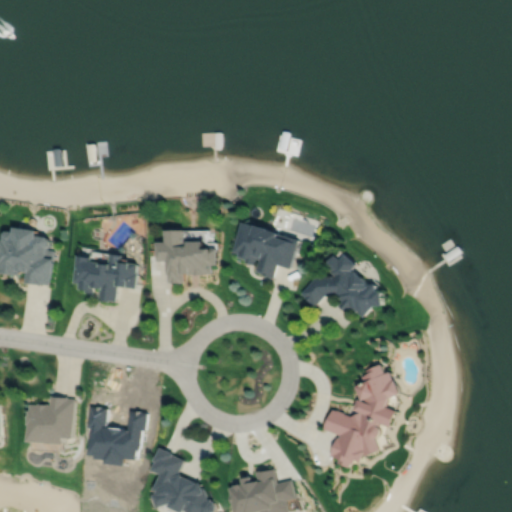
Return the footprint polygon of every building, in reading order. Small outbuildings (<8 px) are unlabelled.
[(244,220),(234,250),(240,252),(239,255),(248,258),(247,260),(256,263),(258,257),(261,258),(257,271),(275,276),(280,263),(292,267),(302,238),(282,232),(282,231),(271,227),(272,226),(258,222),(258,224),(244,220)] [(18,225),(17,230),(9,228),(6,231),(5,238),(1,237),(0,242),(0,271),(11,273),(12,272),(21,273),(22,269),(28,270),(26,282),(43,284),(43,282),(52,283),(56,257),(53,256),(54,249),(49,248),(49,246),(52,244),(53,239),(50,235),(40,233),(41,228),(18,225)] [(186,227),(166,228),(166,240),(157,240),(158,259),(167,259),(167,273),(169,273),(169,281),(185,281),(185,272),(191,271),(191,273),(196,273),(206,273),(206,272),(213,272),(213,263),(218,263),(218,247),(217,247),(217,241),(205,241),(205,239),(189,239),(186,239),(186,227)] [(80,253),(75,281),(80,282),(80,287),(85,288),(85,291),(94,292),(95,286),(101,287),(99,299),(109,300),(109,299),(116,300),(119,284),(136,287),(139,272),(137,272),(139,262),(122,259),(123,253),(111,251),(109,262),(92,259),(92,255),(80,253)] [(349,252),(343,258),(338,253),(328,264),(335,269),(334,271),(338,274),(319,275),(304,292),(318,305),(327,294),(340,294),(341,295),(346,300),(342,304),(349,311),(353,307),(359,312),(360,310),(366,315),(376,304),(385,303),(384,288),(379,289),(379,282),(371,282),(372,281),(360,271),(359,272),(355,268),(360,262),(349,252)] [(383,363),(369,369),(370,373),(364,376),(367,382),(359,385),(366,400),(362,398),(358,408),(364,411),(353,415),(347,413),(347,412),(339,409),(339,410),(335,408),(332,415),(331,415),(326,427),(343,434),(342,436),(340,436),(333,455),(342,458),(341,462),(353,466),(355,463),(357,463),(359,458),(366,461),(368,456),(385,449),(380,438),(382,437),(384,436),(386,433),(386,431),(386,428),(384,426),(382,425),(384,422),(395,426),(402,410),(391,406),(394,397),(404,392),(398,379),(396,379),(392,370),(388,373),(383,363)] [(54,395),(53,404),(51,404),(51,403),(41,402),(40,404),(33,403),(33,410),(31,410),(30,424),(32,424),(31,441),(68,443),(68,437),(76,437),(79,398),(71,398),(71,396),(54,395)] [(162,446),(156,460),(157,461),(153,470),(162,474),(156,489),(159,491),(158,494),(156,495),(160,508),(174,503),(172,507),(183,511),(216,511),(219,511),(218,509),(219,508),(216,500),(215,501),(214,498),(211,499),(206,487),(205,488),(203,482),(199,483),(200,482),(186,476),(185,476),(184,473),(180,474),(187,459),(175,454),(175,453),(162,446)] [(254,476),(245,478),(246,482),(236,484),(237,486),(232,487),(234,495),(233,495),(235,503),(236,502),(238,511),(293,511),(290,500),(299,498),(294,479),(280,483),(276,468),(269,469),(269,468),(258,471),(260,481),(255,482),(254,476)]
